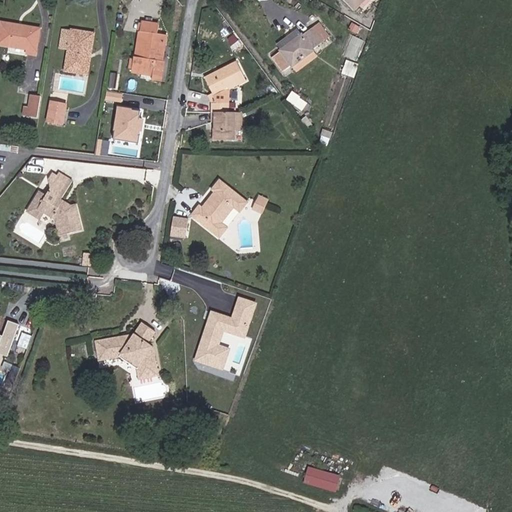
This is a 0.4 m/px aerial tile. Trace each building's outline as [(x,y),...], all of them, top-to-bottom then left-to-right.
[(25,51),(36,53),(43,27),(4,18),(0,34),(0,40),(26,46),(25,51)] [(156,43),(166,45),(167,37),(158,35),(160,26),(143,22),(141,34),(144,35),(142,50),(146,50),(144,59),(136,58),(134,57),(132,73),(150,77),(149,84),(158,86),(162,62),(154,61),(156,43)] [(78,65),(88,67),(95,36),(64,29),(61,45),(70,47),(65,68),(77,71),(78,65)] [(281,71),(309,51),(306,48),(316,41),(309,32),(301,38),(298,35),(269,55),(281,71)] [(146,50),(142,50),(144,35),(141,34),(136,58),(144,59),(146,50)] [(346,54),(358,58),(365,40),(353,36),(346,54)] [(154,61),(162,62),(166,45),(156,43),(154,61)] [(348,60),(344,72),(356,76),(360,64),(348,60)] [(223,99),(220,89),(247,78),(240,63),(209,75),(215,91),(209,94),(212,100),(210,123),(213,123),(211,141),(231,142),(231,135),(232,127),(239,128),(240,112),(229,112),(231,99),(223,99)] [(16,116),(30,119),(36,95),(27,93),(24,107),(18,106),(16,116)] [(45,120),(60,123),(64,102),(49,99),(45,120)] [(144,110),(117,105),(112,138),(139,143),(144,110)] [(59,234),(82,231),(80,210),(63,199),(73,183),(57,173),(53,180),(56,189),(52,195),(44,190),(35,204),(48,212),(57,218),(59,234)] [(224,223),(221,221),(233,205),(236,208),(242,208),(248,201),(220,177),(212,186),(214,189),(202,204),(199,207),(196,204),(191,211),(219,235),(225,228),(224,223)] [(254,202),(265,207),(268,200),(258,194),(254,202)] [(196,204),(199,207),(202,204),(188,198),(196,204)] [(250,212),(260,217),(265,207),(254,202),(250,212)] [(30,210),(43,219),(48,212),(35,204),(30,210)] [(171,236),(186,239),(189,221),(174,219),(171,236)] [(231,319),(226,317),(211,312),(196,360),(211,364),(222,368),(228,350),(217,346),(223,329),(244,336),(248,324),(255,303),(238,297),(231,319)] [(120,335),(94,339),(96,358),(116,355),(117,353),(119,349),(136,358),(133,363),(135,375),(146,373),(145,361),(156,359),(154,342),(156,339),(150,336),(155,326),(140,319),(134,333),(131,338),(120,339),(120,335)] [(0,354),(6,357),(18,325),(7,321),(1,336),(0,335),(0,354)] [(133,363),(136,358),(119,349),(117,353),(133,363)] [(158,372),(156,359),(145,361),(146,373),(158,372)] [(311,465),(306,483),(339,492),(344,475),(311,465)]
